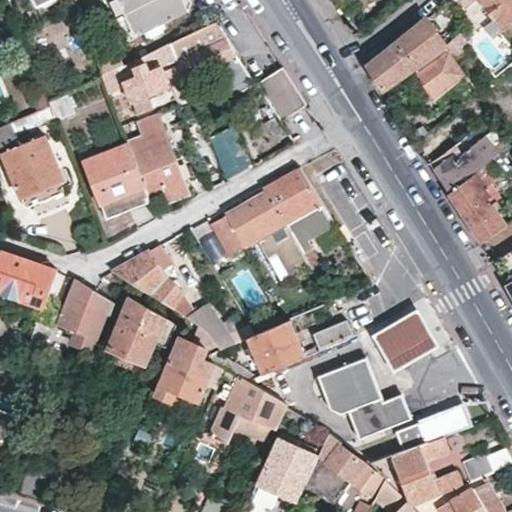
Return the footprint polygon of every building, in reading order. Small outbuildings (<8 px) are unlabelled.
[(186,0),(106,0),(124,39),(145,30),(164,21),(191,9),(186,0)] [(511,0),(461,0),(465,5),(471,0),(482,0),(505,29),(511,23),(511,0)] [(444,41),(426,20),(371,65),(374,71),(377,75),(385,88),(415,64),(444,41)] [(167,26),(164,21),(145,30),(148,35),(167,26)] [(258,83),(217,21),(172,44),(184,74),(186,79),(217,65),(232,99),(249,89),(258,83)] [(487,35),(473,45),(489,68),(503,58),(487,35)] [(472,71),(447,39),(444,41),(415,64),(440,95),(472,71)] [(184,74),(172,44),(120,69),(138,114),(153,108),(153,106),(149,97),(171,87),(169,81),(184,74)] [(105,71),(124,62),(118,51),(99,60),(105,71)] [(288,71),(285,66),(259,85),(285,121),(310,103),(288,71)] [(73,96),(54,105),(55,108),(61,122),(80,114),(73,96)] [(55,108),(15,125),(13,121),(0,126),(0,160),(10,157),(32,209),(69,193),(64,181),(68,179),(49,134),(24,145),(20,136),(45,126),(46,128),(61,122),(55,108)] [(165,129),(158,113),(139,121),(145,136),(165,129)] [(249,149),(224,125),(211,130),(231,179),(244,171),(256,165),(249,149)] [(132,145),(149,187),(152,195),(166,190),(171,201),(192,193),(167,128),(165,129),(145,136),(131,142),(132,145)] [(439,171),(452,192),(492,161),(506,150),(503,146),(499,149),(489,135),(458,157),(455,154),(436,167),(439,171)] [(105,204),(149,187),(132,145),(88,163),(105,204)] [(465,213),(485,243),(510,225),(496,202),(505,196),(497,183),(507,176),(500,166),(497,167),(492,161),(452,192),(465,213)] [(324,203),(302,167),(285,177),(266,187),(269,192),(287,224),(324,203)] [(299,244),(269,192),(214,224),(232,256),(261,240),(272,259),(278,256),(291,276),(311,265),(299,244)] [(299,244),(336,223),(324,203),(287,224),(299,244)] [(223,351),(235,345),(230,336),(210,305),(198,312),(186,293),(166,270),(176,264),(162,246),(115,272),(180,312),(189,318),(210,333),(223,351)] [(37,262),(0,249),(0,291),(45,307),(59,270),(37,262)] [(511,250),(495,261),(502,273),(509,285),(511,283),(511,250)] [(119,303),(96,290),(83,283),(77,279),(62,324),(79,330),(75,344),(95,352),(107,315),(113,317),(119,303)] [(169,348),(180,326),(133,298),(111,351),(114,362),(144,374),(157,344),(169,348)] [(438,346),(418,311),(402,320),(374,336),(395,370),(422,355),(438,346)] [(44,352),(54,326),(40,321),(31,347),(44,352)] [(293,321),(256,336),(252,338),(267,375),(308,358),(293,321)] [(321,352),(355,338),(349,322),(315,335),(321,352)] [(252,338),(256,336),(251,327),(230,336),(235,345),(252,338)] [(200,398),(215,363),(205,359),(206,357),(209,351),(180,339),(155,395),(171,403),(176,394),(183,397),(179,406),(193,412),(200,398)] [(215,353),(207,356),(215,362),(227,369),(238,376),(250,382),(256,379),(215,353)] [(379,385),(368,358),(319,377),(329,404),(379,385)] [(227,369),(215,362),(215,363),(200,398),(211,403),(227,369)] [(88,383),(93,371),(85,369),(83,373),(78,372),(77,378),(88,383)] [(287,405),(250,382),(238,376),(225,408),(223,407),(210,437),(229,444),(235,430),(240,417),(271,431),(274,432),(280,418),(287,405)] [(385,402),(379,385),(329,404),(332,411),(341,415),(348,413),(351,420),(359,441),(413,420),(403,395),(385,402)] [(300,414),(287,405),(280,418),(295,424),(300,414)] [(464,406),(417,423),(418,426),(396,434),(402,450),(425,442),(472,425),(464,406)] [(0,458),(4,460),(19,417),(0,409),(0,458)] [(271,431),(240,417),(235,430),(266,443),(271,431)] [(328,433),(318,453),(307,480),(315,484),(322,474),(349,492),(354,483),(373,498),(384,479),(382,477),(375,471),(371,467),(364,461),(342,446),(343,442),(328,433)] [(393,460),(412,506),(414,508),(415,509),(467,485),(463,477),(454,481),(453,478),(439,484),(430,464),(434,462),(431,455),(455,445),(450,435),(393,460)] [(257,483),(297,503),(307,480),(318,453),(279,436),(257,483)] [(465,464),(473,483),(496,473),(487,453),(465,464)] [(44,501),(55,473),(33,465),(21,494),(44,501)] [(414,508),(412,506),(387,479),(380,492),(402,509),(398,511),(418,511),(415,509),(414,508)] [(506,511),(491,483),(440,510),(441,511),(506,511)] [(238,511),(241,507),(214,495),(206,511),(238,511)]
